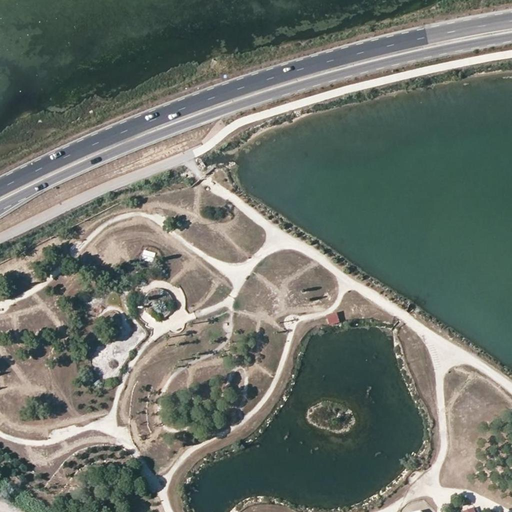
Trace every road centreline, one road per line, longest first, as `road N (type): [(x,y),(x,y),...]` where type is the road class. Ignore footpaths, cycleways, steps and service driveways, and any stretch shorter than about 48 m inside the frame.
road 1 (primary): [(0,207),(214,112),(511,37)]
road 2 (primary): [(511,21),(270,78),(159,115),(0,190)]
